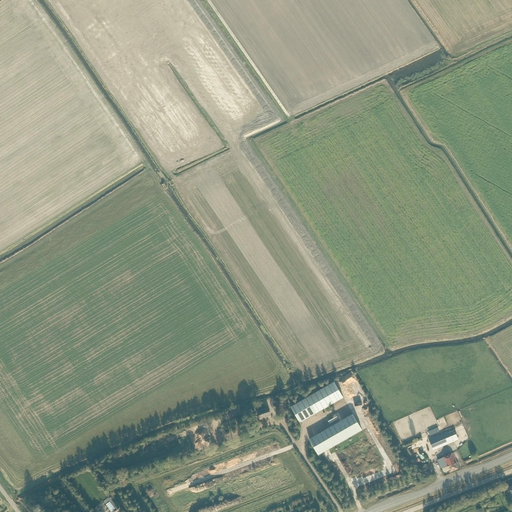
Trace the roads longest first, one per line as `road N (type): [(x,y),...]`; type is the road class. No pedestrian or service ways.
road 1 (primary): [(370,511),(511,455)]
road 2 (track): [(208,0),(289,116)]
